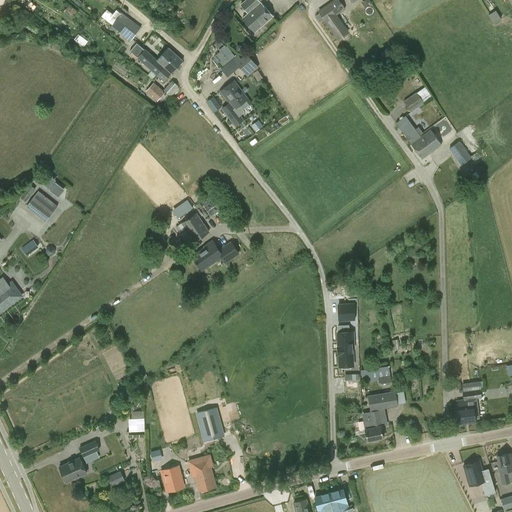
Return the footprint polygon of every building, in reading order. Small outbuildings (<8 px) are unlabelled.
[(244,0),(240,4),(248,13),(242,18),(254,32),(272,16),(260,2),(259,3),(257,0),(244,0)] [(324,18),(330,27),(337,38),(347,32),(335,15),(344,9),(338,0),(333,0),(318,11),(319,12),(315,15),(319,21),(324,18)] [(67,4),(63,9),(72,15),(75,10),(67,4)] [(116,33),(118,31),(130,40),(141,27),(122,12),(121,13),(117,9),(106,22),(111,26),(109,28),(116,33)] [(493,24),(501,19),(495,10),(488,15),(493,24)] [(77,34),(74,39),(76,40),(75,41),(83,47),(87,41),(77,34)] [(156,60),(144,50),(138,44),(131,53),(135,56),(133,58),(137,61),(139,59),(164,81),(183,60),(167,46),(156,60)] [(221,66),(233,54),(229,50),(224,55),(219,50),(212,56),(221,66)] [(241,58),(238,54),(234,57),(221,68),(226,74),(229,75),(239,66),(247,76),(256,69),(259,67),(247,53),(241,58)] [(172,80),(163,90),(169,95),(178,86),(172,80)] [(251,104),(247,98),(237,85),(234,81),(220,91),(229,103),(222,108),(231,121),(244,111),(243,110),(251,104)] [(146,91),(157,101),(164,93),(153,84),(146,91)] [(403,101),(411,113),(419,107),(432,97),(425,86),(416,93),(416,92),(403,101)] [(214,111),(221,106),(213,96),(206,102),(214,111)] [(418,127),(415,129),(405,115),(395,123),(411,144),(420,137),(420,136),(423,133),(418,127)] [(430,130),(420,137),(411,144),(422,159),(441,145),(430,130)] [(459,140),(448,148),(461,166),(472,158),(459,140)] [(56,197),(62,188),(46,176),(39,185),(56,197)] [(38,191),(26,207),(45,222),(53,212),(49,210),(54,204),(38,191)] [(210,194),(200,201),(211,216),(221,209),(210,194)] [(210,232),(196,212),(181,223),(194,243),(210,232)] [(24,255),(36,247),(31,239),(19,248),(24,255)] [(231,241),(217,250),(211,241),(203,246),(204,247),(192,256),(194,259),(201,270),(221,257),(225,263),(239,254),(231,241)] [(0,311),(21,296),(11,282),(7,285),(2,278),(0,279),(0,311)] [(340,279),(341,299),(355,298),(354,278),(340,279)] [(355,302),(337,303),(338,320),(355,319),(355,302)] [(337,346),(337,349),(338,354),(339,366),(352,366),(351,348),(353,348),(353,332),(348,332),(348,325),(338,326),(338,332),(337,332),(338,346),(337,346)] [(369,368),(360,369),(362,381),(370,379),(371,382),(378,380),(379,383),(381,383),(391,381),(391,378),(389,365),(374,367),(373,361),(371,361),(369,361),(369,368)] [(462,382),(463,390),(480,388),(479,380),(469,381),(462,382)] [(468,399),(481,397),(482,399),(511,394),(511,385),(480,390),(480,389),(463,391),(463,399),(455,400),(457,408),(455,408),(457,424),(476,421),(473,405),(469,406),(468,403),(468,399)] [(383,438),(380,425),(382,425),(379,409),(398,406),(395,390),(383,393),(367,395),(370,411),(361,413),(362,414),(365,428),(367,441),(383,438)] [(217,408),(196,414),(204,441),(224,435),(217,408)] [(142,430),(142,417),(126,418),(126,431),(142,430)] [(79,447),(83,457),(99,450),(95,440),(79,447)] [(157,450),(150,452),(153,462),(160,460),(157,450)] [(497,455),(500,471),(502,484),(511,481),(511,463),(511,458),(510,453),(497,455)] [(209,466),(204,468),(200,455),(190,458),(191,461),(194,470),(199,490),(215,486),(209,466)] [(58,467),(65,482),(85,473),(79,458),(58,467)] [(479,461),(463,465),(469,485),(481,482),(485,495),(495,492),(488,468),(482,470),(479,461)] [(161,470),(163,478),(152,480),(154,490),(160,488),(161,492),(166,491),(166,492),(184,487),(178,465),(161,470)] [(108,476),(112,486),(124,480),(120,471),(108,476)] [(343,489),(314,497),(318,511),(337,511),(349,509),(343,489)] [(506,510),(506,511),(511,511),(511,497),(511,496),(501,498),(504,510),(506,510)] [(308,511),(305,500),(293,503),(296,511),(308,511)]
